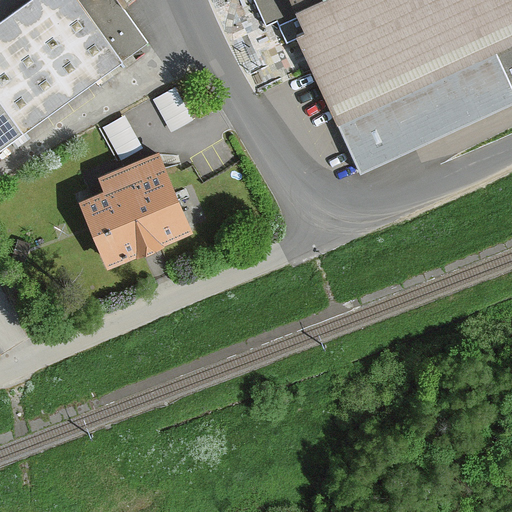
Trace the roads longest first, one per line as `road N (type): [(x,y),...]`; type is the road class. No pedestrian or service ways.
road 1 (unclassified): [(308,241),(0,376)]
road 2 (unclassified): [(180,0),(308,241)]
road 3 (unclassified): [(308,241),(511,147)]
